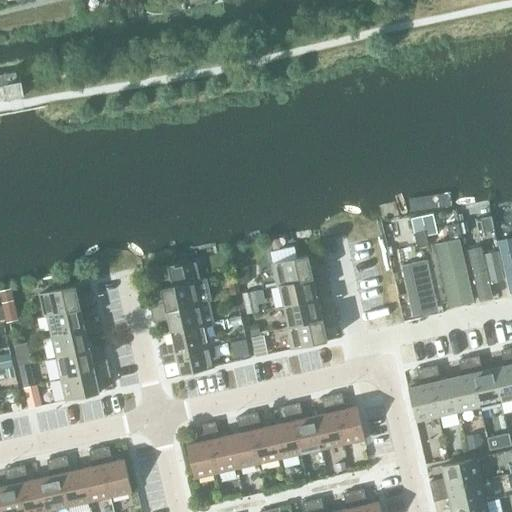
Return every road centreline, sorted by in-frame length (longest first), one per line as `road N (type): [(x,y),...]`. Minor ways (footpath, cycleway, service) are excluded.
road 1 (residential): [(159,419),(368,372)]
road 2 (residential): [(0,454),(159,419)]
road 3 (residential): [(421,511),(391,383),(368,372)]
road 4 (residential): [(363,346),(511,315)]
road 5 (residential): [(159,419),(129,278)]
